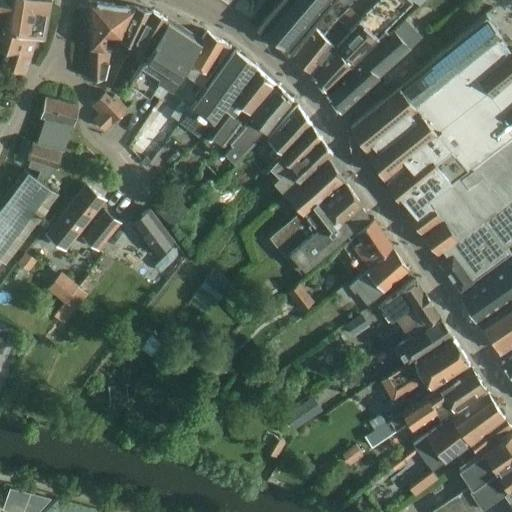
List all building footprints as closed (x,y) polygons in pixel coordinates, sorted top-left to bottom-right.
[(6,0),(1,24),(38,31),(38,32),(43,33),(49,0),(6,0)] [(88,0),(89,40),(88,78),(103,79),(112,49),(116,50),(117,48),(121,38),(136,6),(136,5),(90,0),(88,0)] [(278,0),(257,25),(286,50),(328,0),(278,0)] [(293,55),(311,71),(374,0),(353,0),(337,16),(323,33),(315,26),(293,55)] [(374,0),(311,71),(312,73),(326,90),(389,32),(384,27),(389,22),(409,0),(374,0)] [(121,38),(117,48),(119,50),(126,54),(128,51),(152,10),(136,6),(121,38)] [(152,10),(128,51),(136,55),(135,56),(140,59),(167,17),(152,10)] [(488,10),(353,123),(381,164),(386,172),(405,199),(407,197),(414,206),(415,206),(511,131),(511,40),(509,36),(488,10)] [(389,32),(326,90),(340,110),(342,108),(378,75),(410,47),(422,35),(406,18),(405,17),(393,28),(389,32)] [(170,87),(199,41),(169,21),(129,81),(149,94),(150,91),(162,99),(170,87)] [(0,44),(5,45),(0,63),(0,64),(26,71),(38,32),(38,31),(1,24),(0,23),(0,44)] [(170,87),(184,97),(197,81),(202,84),(231,46),(206,30),(199,41),(170,87)] [(234,49),(179,121),(198,136),(213,118),(213,119),(217,115),(216,114),(231,96),(235,99),(235,98),(244,86),(240,83),(255,65),(234,49)] [(219,117),(208,131),(223,143),(273,80),(255,65),(240,83),(244,86),(235,98),(235,99),(234,99),(231,96),(216,114),(217,115),(223,106),(226,108),(219,117)] [(223,143),(221,146),(235,161),(265,129),(289,102),(293,98),(277,83),(273,80),(223,143)] [(104,90),(92,102),(101,111),(94,118),(104,128),(111,121),(126,106),(113,93),(110,96),(104,90)] [(31,157),(28,164),(28,165),(40,169),(37,176),(43,181),(57,164),(72,123),(77,104),(46,96),(41,115),(44,116),(37,142),(33,141),(27,156),(31,157)] [(261,165),(266,169),(306,126),(293,108),(266,136),(267,137),(263,141),(272,149),(268,153),(270,155),(261,165)] [(306,126),(266,169),(275,178),(273,180),(285,194),(286,193),(287,193),(328,158),(306,126)] [(511,131),(415,206),(410,210),(441,251),(442,249),(446,254),(444,256),(438,261),(447,274),(455,283),(459,289),(510,250),(506,244),(511,239),(511,131)] [(304,268),(368,216),(328,158),(287,193),(301,210),(269,236),(285,255),(289,252),(304,268)] [(24,168),(0,199),(0,260),(4,263),(58,194),(24,168)] [(86,184),(48,232),(64,245),(102,197),(86,184)] [(98,248),(121,221),(105,208),(82,235),(98,248)] [(142,214),(130,223),(146,242),(155,254),(174,239),(165,228),(160,222),(149,208),(142,214)] [(367,264),(392,244),(373,217),(355,231),(361,240),(354,245),(367,264)] [(393,246),(350,282),(348,279),(335,289),(343,300),(355,291),(355,292),(359,290),(367,301),(407,267),(393,246)] [(29,272),(37,260),(24,252),(17,263),(29,272)] [(463,296),(461,297),(476,321),(478,320),(511,296),(511,260),(463,296)] [(63,300),(64,300),(77,284),(77,283),(61,270),(47,287),(63,300)] [(407,332),(438,313),(416,278),(377,305),(387,320),(393,317),(404,335),(407,333),(407,332)] [(314,300),(299,281),(287,291),(301,309),(314,300)] [(511,299),(479,322),(499,352),(511,342),(511,299)] [(63,300),(53,313),(62,322),(74,308),(64,300),(63,300)] [(361,313),(345,323),(353,336),(369,326),(361,313)] [(393,343),(405,363),(453,334),(440,315),(393,343)] [(391,371),(380,378),(393,399),(424,380),(426,379),(429,384),(436,380),(437,382),(456,370),(458,373),(465,369),(471,365),(469,363),(469,362),(468,361),(452,335),(412,359),(405,363),(391,371)] [(511,354),(502,362),(511,375),(511,354)] [(439,385),(425,394),(435,410),(436,412),(437,411),(440,416),(485,388),(486,387),(469,360),(468,361),(469,362),(469,363),(471,365),(465,369),(458,373),(456,370),(437,382),(439,385)] [(272,377),(270,382),(273,386),(277,388),(281,385),(283,381),(281,376),(276,375),(272,377)] [(108,385),(110,402),(113,402),(113,407),(125,407),(124,401),(128,401),(126,383),(108,385)] [(442,421),(413,442),(430,470),(467,444),(473,452),(488,441),(510,426),(488,392),(442,421)] [(374,428),(364,434),(365,436),(369,443),(372,446),(397,430),(409,422),(412,427),(415,432),(436,419),(433,414),(436,412),(435,410),(425,394),(401,408),(403,411),(402,411),(390,419),(387,421),(378,426),(374,428)] [(305,400),(284,413),(293,427),(314,413),(305,400)] [(381,412),(369,419),(374,428),(378,426),(387,421),(381,412)] [(511,433),(458,468),(469,483),(470,484),(511,456),(511,433)] [(268,441),(263,449),(275,456),(283,441),(272,434),(268,441)] [(349,463),(363,454),(355,443),(342,452),(349,463)] [(389,462),(388,462),(394,469),(404,461),(403,460),(399,454),(389,462)] [(511,456),(470,484),(431,510),(433,511),(471,511),(503,491),(511,503),(511,456)] [(9,487),(1,508),(11,511),(18,511),(20,508),(21,506),(22,503),(25,503),(37,507),(39,508),(50,497),(9,487)]
